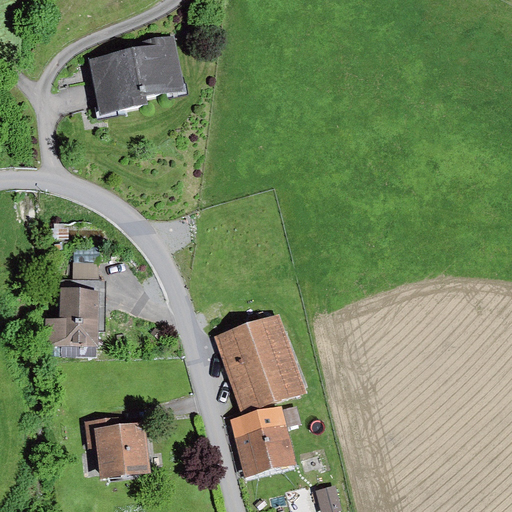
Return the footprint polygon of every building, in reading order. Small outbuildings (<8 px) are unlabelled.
[(139,51),(89,61),(100,116),(148,107),(147,98),(186,91),(175,36),(138,44),(139,51)] [(116,352),(112,294),(72,297),(74,323),(47,325),(49,357),(116,352)] [(305,387),(280,315),(217,337),(243,410),(305,387)] [(291,463),(279,413),(231,425),(243,475),(291,463)] [(158,480),(151,424),(93,432),(100,487),(158,480)] [(322,482),(325,507),(344,505),(341,480),(322,482)]
